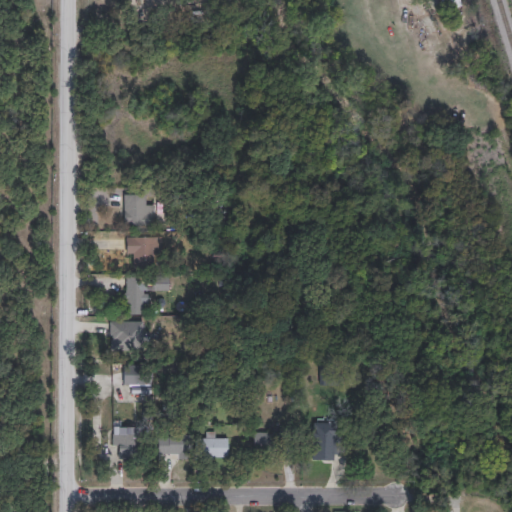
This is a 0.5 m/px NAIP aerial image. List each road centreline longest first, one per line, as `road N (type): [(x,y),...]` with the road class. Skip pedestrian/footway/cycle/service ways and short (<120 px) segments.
road 1 (tertiary): [(69,0),(68,511)]
road 2 (residential): [(400,496),(69,496)]
